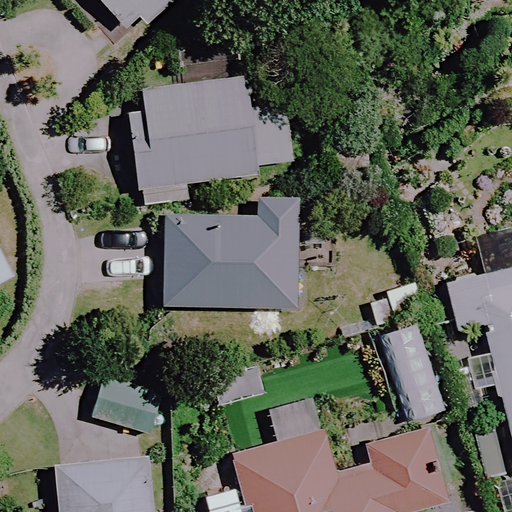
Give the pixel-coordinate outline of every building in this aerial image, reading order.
[(94,0),(125,37),(168,0),(94,0)] [(124,96),(136,191),(289,172),(282,121),(248,126),(242,81),(160,92),(124,96)] [(355,145),(324,144),(324,177),(354,178),(355,145)] [(289,312),(292,201),(249,200),(249,219),(159,217),(157,309),(289,312)] [(0,283),(9,278),(0,260),(0,283)] [(511,268),(443,287),(454,332),(440,336),(462,419),(499,410),(511,460),(511,268)] [(153,393),(108,383),(99,423),(144,433),(153,393)] [(242,511),(416,511),(439,506),(421,433),(362,448),(368,472),(336,480),(324,433),(229,457),(242,511)] [(147,511),(143,460),(51,468),(54,511),(147,511)]
